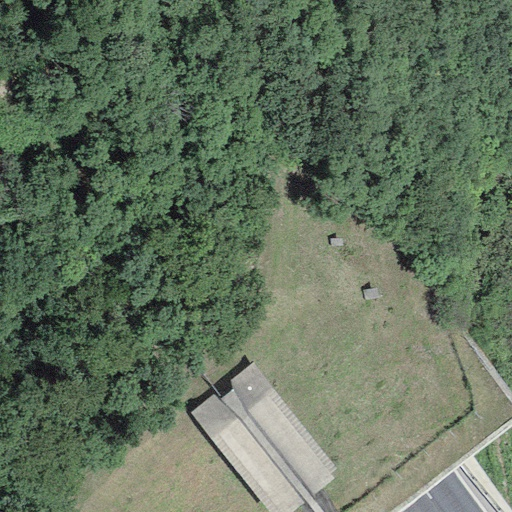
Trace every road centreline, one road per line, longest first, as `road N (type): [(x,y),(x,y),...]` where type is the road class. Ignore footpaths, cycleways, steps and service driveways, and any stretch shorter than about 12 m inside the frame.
road 1 (motorway): [(438,511),(34,0)]
road 2 (motorway): [(0,287),(188,511)]
